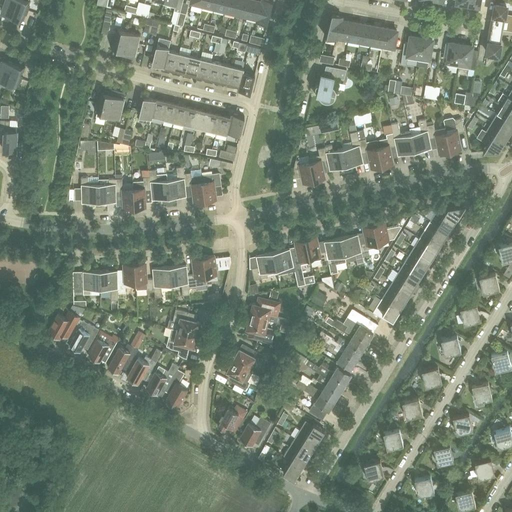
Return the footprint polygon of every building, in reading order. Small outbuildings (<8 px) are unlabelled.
[(12,16),(18,0),(5,0),(5,1),(1,12),(12,15),(12,16)] [(18,0),(12,16),(13,16),(23,19),(26,12),(30,3),(29,3),(30,1),(28,0),(18,0)] [(163,4),(174,6),(175,7),(171,22),(177,24),(180,11),(183,0),(164,0),(163,4)] [(215,0),(214,7),(225,10),(227,0),(215,0)] [(239,0),(227,0),(225,10),(236,12),(239,0)] [(239,0),(236,12),(247,15),(250,0),(239,0)] [(250,0),(247,15),(258,18),(262,1),(258,0),(250,0)] [(262,0),(262,1),(258,18),(257,20),(267,23),(272,0),(262,0)] [(135,13),(142,15),(145,3),(139,1),(135,13)] [(151,4),(145,3),(142,15),(148,16),(151,4)] [(495,3),(491,27),(502,29),(506,5),(495,3)] [(106,6),(104,20),(110,22),(113,7),(106,6)] [(186,13),(180,11),(177,24),(183,25),(186,13)] [(336,39),(337,36),(336,36),(340,19),(341,19),(342,14),(332,12),(326,36),(336,39)] [(150,32),(153,18),(147,16),(144,31),(150,32)] [(153,18),(150,32),(156,34),(159,19),(153,18)] [(352,21),(341,19),(340,19),(336,36),(337,36),(348,38),(352,21)] [(360,40),(363,23),(352,21),(348,38),(360,40)] [(371,42),(374,25),(363,23),(360,40),(371,42)] [(385,27),(374,25),(371,42),(382,44),(385,27)] [(385,27),(382,44),(394,46),(397,29),(385,27)] [(502,29),(491,27),(487,52),(498,54),(502,29)] [(113,53),(122,55),(128,31),(117,28),(116,30),(113,40),(114,40),(112,47),(114,48),(113,53)] [(139,34),(128,31),(122,55),(133,58),(134,53),(137,42),(137,41),(139,34)] [(250,41),(262,44),(263,38),(251,35),(250,41)] [(407,58),(418,60),(421,37),(410,35),(409,43),(404,42),(400,64),(406,65),(407,58)] [(421,37),(418,60),(429,61),(432,39),(421,37)] [(457,66),(461,43),(450,42),(446,64),(457,66)] [(260,53),(261,47),(247,43),(245,49),(260,53)] [(461,43),(457,66),(468,68),(467,75),(474,76),(477,58),(470,57),(472,45),(461,43)] [(152,63),(164,66),(168,49),(169,49),(169,47),(157,44),(152,63)] [(179,52),(169,49),(168,49),(164,66),(175,69),(179,52)] [(179,52),(175,69),(186,71),(190,54),(179,52)] [(201,57),(190,54),(186,71),(196,74),(201,57)] [(334,56),(321,54),(320,60),(333,63),(334,56)] [(201,57),(196,74),(207,77),(211,60),(201,57)] [(0,78),(7,81),(14,63),(13,63),(3,59),(0,66),(0,78)] [(222,62),(211,60),(207,77),(218,79),(222,62)] [(233,65),(222,62),(218,79),(229,82),(233,65)] [(14,63),(7,81),(18,85),(18,83),(19,83),(22,74),(24,67),(14,63)] [(244,68),(233,65),(229,82),(239,84),(240,85),(243,70),(244,70),(244,68)] [(321,72),(318,82),(317,82),(316,83),(315,83),(315,84),(315,85),(315,86),(316,86),(316,87),(317,87),(316,92),(318,93),(318,95),(318,96),(319,97),(319,99),(320,100),(321,101),(322,102),(324,103),(325,103),(326,103),(327,103),(329,103),(330,103),(332,102),(333,101),(334,100),(335,99),(335,98),(336,96),(336,95),(336,94),(336,92),(335,91),(335,89),(334,88),(333,87),(332,87),(334,76),(344,78),(346,68),(333,66),(331,74),(321,72)] [(255,73),(244,70),(243,70),(240,85),(239,84),(238,89),(250,92),(253,82),(253,81),(255,73)] [(394,92),(396,79),(390,78),(388,91),(394,92)] [(483,90),(484,79),(477,78),(476,90),(483,90)] [(402,80),(396,79),(394,92),(400,93),(402,80)] [(432,98),(434,85),(426,84),(424,97),(432,98)] [(434,85),(432,98),(438,99),(440,86),(434,85)] [(97,111),(96,116),(106,118),(107,113),(113,89),(105,87),(105,89),(104,89),(104,92),(101,92),(99,99),(96,109),(97,109),(96,111),(97,111)] [(121,108),(125,92),(113,89),(107,113),(119,116),(121,108)] [(464,103),(470,104),(472,92),(466,91),(464,103)] [(20,92),(15,106),(21,108),(26,94),(20,92)] [(478,93),(472,92),(470,104),(476,105),(478,93)] [(411,94),(402,93),(405,104),(414,102),(413,95),(411,94)] [(511,97),(507,95),(502,104),(511,109),(511,97)] [(152,118),(152,116),(152,115),(156,99),(144,96),(140,115),(152,118)] [(167,101),(156,99),(152,115),(152,116),(163,118),(167,101)] [(163,118),(174,121),(178,104),(167,101),(163,118)] [(178,104),(174,121),(184,123),(188,107),(178,104)] [(511,109),(502,104),(497,112),(511,121),(511,109)] [(1,105),(1,113),(9,113),(9,106),(1,105)] [(195,126),(199,109),(188,107),(184,123),(195,126)] [(199,109),(195,126),(206,129),(210,112),(199,109)] [(370,110),(353,113),(353,114),(354,119),(354,120),(355,121),(371,117),(370,110)] [(206,129),(217,131),(221,114),(210,112),(206,129)] [(228,131),(228,132),(240,134),(242,126),(242,127),(242,126),(244,115),(232,112),(231,117),(232,117),(228,131)] [(509,132),(511,127),(511,121),(497,112),(491,121),(509,132)] [(221,114),(217,131),(228,134),(228,132),(228,131),(232,117),(231,117),(221,114)] [(445,127),(446,132),(450,150),(461,147),(457,131),(464,130),(461,117),(455,119),(453,117),(443,119),(445,127)] [(0,118),(0,138),(4,139),(3,149),(16,150),(17,125),(10,125),(10,119),(0,118)] [(411,131),(411,133),(415,151),(432,147),(429,137),(427,125),(425,118),(418,120),(420,125),(410,127),(411,131)] [(354,120),(348,121),(350,131),(356,130),(355,121),(354,120)] [(91,123),(83,121),(80,136),(88,137),(91,123)] [(491,121),(486,130),(504,141),(509,132),(491,121)] [(333,131),(331,122),(319,125),(321,134),(333,131)] [(398,155),(415,151),(411,133),(411,131),(400,133),(398,122),(391,123),(393,132),(395,145),(398,155)] [(434,123),(427,125),(429,137),(436,136),(439,152),(450,150),(446,132),(445,127),(435,129),(434,123)] [(123,142),(126,128),(120,127),(117,141),(123,142)] [(504,141),(486,130),(482,127),(477,136),(487,143),(483,151),(498,150),(504,141)] [(132,130),(126,128),(123,142),(129,144),(132,130)] [(343,147),(347,165),(364,162),(361,152),(359,139),(357,130),(350,132),(352,141),(353,145),(343,147)] [(386,133),(387,137),(377,140),(382,164),(393,162),(389,146),(395,145),(393,132),(386,133)] [(166,137),(164,137),(159,136),(157,144),(164,146),(166,137)] [(371,167),(382,164),(377,140),(366,142),(365,138),(359,139),(361,152),(368,151),(371,167)] [(115,142),(115,153),(130,152),(130,145),(129,145),(128,144),(120,142),(120,143),(115,142)] [(325,146),(325,147),(327,159),(330,169),(347,165),(343,147),(333,150),(332,144),(325,146)] [(321,161),(327,159),(325,147),(318,148),(319,154),(309,156),(310,161),(314,179),(325,177),(321,161)] [(234,159),(235,153),(221,149),(219,155),(234,159)] [(149,159),(165,158),(164,151),(149,153),(149,159)] [(220,166),(231,168),(233,162),(221,159),(220,166)] [(300,163),(299,160),(296,159),(293,170),(291,177),(291,178),(299,176),(298,174),(301,174),(303,181),(314,179),(310,161),(300,163)] [(186,195),(186,185),(184,172),(184,166),(176,166),(178,178),(167,179),(169,197),(186,195)] [(169,197),(167,179),(167,173),(157,174),(156,168),(149,169),(150,176),(151,189),(152,199),(169,197)] [(205,199),(203,181),(202,175),(191,176),(191,172),(184,172),(186,185),(192,185),(194,201),(205,199)] [(202,175),(203,181),(205,199),(216,198),(214,185),(221,184),(219,172),(202,175)] [(82,202),(99,201),(98,183),(99,183),(99,181),(88,181),(88,176),(81,176),(82,202)] [(145,189),(151,189),(150,176),(143,176),(143,180),(133,180),(133,183),(134,188),(133,188),(134,206),(146,206),(145,189)] [(98,183),(99,201),(116,201),(116,191),(116,178),(109,178),(109,183),(99,183),(98,183)] [(122,178),(116,178),(116,191),(122,190),(123,207),(134,206),(133,188),(134,188),(133,183),(123,184),(122,178)] [(448,206),(443,215),(442,215),(453,222),(465,203),(448,206)] [(403,213),(400,218),(405,220),(410,212),(411,212),(411,211),(403,213)] [(442,215),(443,215),(436,211),(430,220),(448,231),(453,222),(442,215)] [(425,228),(428,230),(443,239),(448,231),(430,220),(425,228)] [(385,221),(374,223),(378,241),(394,238),(401,226),(398,232),(387,234),(385,221)] [(360,241),(363,256),(370,254),(368,248),(379,246),(378,241),(374,223),(363,226),(366,240),(360,241)] [(443,239),(428,230),(425,228),(419,237),(437,248),(443,239)] [(358,233),(341,237),(345,255),(355,253),(357,264),(364,262),(363,256),(360,241),(358,233)] [(316,236),(306,238),(310,260),(321,258),(322,264),(329,263),(326,250),(320,252),(316,236)] [(502,260),(511,258),(511,238),(508,236),(506,239),(503,243),(498,244),(502,260)] [(326,250),(329,263),(331,273),(338,271),(336,263),(346,261),(345,255),(341,237),(324,240),(326,250)] [(432,257),(437,248),(419,237),(414,245),(432,257)] [(298,256),(292,258),(295,270),(296,275),(302,273),(300,264),(311,262),(310,260),(306,238),(295,240),(298,256)] [(408,254),(426,265),(432,257),(414,245),(408,254)] [(292,258),(290,248),(273,251),(277,272),(277,274),(295,270),(292,258)] [(273,251),(256,255),(258,266),(252,267),(254,279),(268,276),(267,274),(277,272),(273,251)] [(421,274),(426,265),(408,254),(403,263),(421,274)] [(214,255),(203,256),(206,279),(217,277),(214,255)] [(206,279),(203,256),(192,257),(194,274),(188,274),(189,287),(197,287),(196,284),(207,282),(206,279)] [(124,279),(118,279),(118,296),(126,296),(125,286),(136,285),(135,262),(124,263),(124,279)] [(146,262),(135,262),(136,285),(136,289),(147,288),(147,291),(154,291),(153,278),(147,278),(146,262)] [(403,263),(398,271),(416,283),(421,274),(403,263)] [(190,294),(189,287),(188,274),(187,264),(170,266),(171,284),(181,283),(182,294),(190,294)] [(161,285),(171,284),(170,266),(152,267),(153,278),(154,291),(155,297),(162,296),(161,285)] [(118,299),(118,296),(118,279),(118,269),(100,270),(101,288),(100,288),(100,290),(111,290),(111,299),(118,299)] [(101,288),(100,270),(83,270),(83,279),(73,279),(73,286),(74,294),(83,293),(91,293),(91,288),(100,288),(101,288)] [(483,292),(499,288),(496,271),(490,272),(486,270),(484,274),(479,275),(483,292)] [(398,271),(392,280),(410,291),(416,283),(398,271)] [(338,280),(334,287),(340,290),(344,284),(338,280)] [(405,300),(410,291),(392,280),(387,289),(405,300)] [(361,287),(353,289),(355,299),(361,289),(361,287)] [(317,289),(311,300),(320,305),(326,294),(317,289)] [(387,289),(381,297),(399,309),(405,300),(387,289)] [(221,300),(220,293),(208,294),(209,301),(221,300)] [(268,320),(269,314),(277,316),(281,302),(258,296),(256,303),(253,302),(252,303),(251,303),(250,303),(250,304),(249,304),(249,305),(249,306),(249,307),(249,308),(249,309),(250,309),(251,310),(249,315),(268,320)] [(393,319),(399,309),(381,297),(376,306),(373,311),(385,319),(387,315),(393,319)] [(464,323),(480,319),(476,302),(471,304),(467,301),(465,305),(460,306),(464,323)] [(68,338),(73,329),(80,316),(81,316),(86,307),(74,304),(73,303),(65,316),(58,312),(47,331),(53,335),(54,337),(57,339),(59,338),(60,338),(62,334),(68,338)] [(307,304),(303,312),(310,316),(314,309),(307,304)] [(179,321),(177,329),(197,334),(198,329),(200,328),(201,324),(199,322),(200,321),(187,318),(189,311),(176,308),(173,320),(179,321)] [(372,333),(378,324),(370,319),(352,308),(347,316),(359,324),(356,328),(353,326),(352,328),(348,325),(346,329),(350,332),(351,330),(368,340),(370,338),(371,337),(373,335),(372,333)] [(299,324),(302,326),(304,327),(309,318),(301,313),(295,321),(299,324)] [(249,315),(248,320),(247,320),(246,321),(245,321),(245,322),(244,322),(244,323),(244,324),(244,325),(244,326),(245,327),(246,328),(250,329),(248,336),(270,342),(274,328),(266,326),(268,320),(249,315)] [(333,324),(352,336),(348,342),(362,350),(363,348),(365,347),(367,345),(366,343),(368,340),(351,330),(350,332),(346,329),(348,325),(343,322),(342,324),(335,320),(333,324)] [(90,323),(86,330),(79,326),(79,327),(70,343),(69,344),(80,350),(80,349),(86,339),(91,342),(99,328),(90,323)] [(354,363),(356,360),(339,349),(337,351),(333,349),(336,344),(331,342),(330,344),(317,336),(304,327),(302,326),(296,336),(306,342),(308,338),(310,339),(311,338),(316,340),(313,344),(317,347),(319,343),(321,344),(340,356),(337,360),(351,368),(352,367),(353,366),(355,364),(354,363)] [(193,347),(194,346),(196,345),(197,341),(195,339),(197,334),(177,329),(171,328),(169,336),(167,346),(171,348),(179,350),(181,344),(193,347)] [(119,371),(121,366),(126,357),(131,360),(146,334),(139,329),(131,344),(130,343),(128,342),(125,347),(119,344),(119,345),(108,365),(110,367),(109,368),(115,372),(116,370),(118,371),(119,371)] [(360,353),(362,350),(348,342),(346,346),(333,338),(334,338),(321,330),(317,336),(330,344),(331,342),(336,344),(333,349),(337,351),(339,349),(356,360),(358,357),(359,356),(361,354),(360,353)] [(446,336),(441,337),(445,354),(461,350),(457,333),(452,335),(448,332),(446,336)] [(99,360),(100,358),(103,354),(108,357),(111,352),(117,341),(116,340),(118,337),(112,333),(110,337),(107,335),(104,341),(98,337),(98,338),(89,354),(88,354),(90,355),(90,358),(95,361),(97,360),(99,361),(100,360),(99,360)] [(260,345),(258,349),(266,354),(268,349),(260,345)] [(157,347),(151,358),(156,361),(162,350),(157,347)] [(238,347),(234,354),(235,355),(233,359),(249,368),(252,362),(254,362),(259,364),(264,354),(254,349),(251,354),(238,347)] [(495,369),(511,365),(510,360),(511,357),(511,356),(509,354),(507,349),(491,353),(495,369)] [(329,379),(326,384),(339,392),(345,382),(329,372),(330,370),(326,367),(323,371),(318,368),(319,366),(300,354),(297,358),(329,379)] [(144,359),(138,356),(138,357),(127,376),(131,378),(131,380),(135,383),(136,382),(138,382),(145,369),(150,372),(156,361),(151,358),(146,355),(144,359)] [(277,358),(274,364),(279,367),(283,361),(277,358)] [(230,364),(229,363),(225,370),(238,377),(233,386),(244,392),(251,378),(245,375),(249,368),(233,359),(230,364)] [(147,386),(146,386),(146,387),(148,388),(148,390),(153,393),(155,392),(157,393),(157,392),(162,383),(168,386),(175,373),(159,364),(156,370),(156,369),(156,370),(147,386)] [(425,385),(442,381),(438,365),(432,366),(429,364),(426,367),(421,369),(425,385)] [(351,373),(337,365),(333,372),(330,370),(329,372),(345,382),(351,373)] [(166,398),(166,397),(166,398),(178,405),(179,405),(178,404),(188,388),(179,382),(184,372),(178,368),(175,373),(168,386),(165,390),(169,392),(166,398)] [(303,374),(299,380),(308,385),(309,383),(311,379),(303,374)] [(322,418),(327,409),(328,410),(334,401),(308,385),(299,380),(297,384),(317,397),(315,402),(309,410),(322,418)] [(476,400),(492,396),(491,391),(493,388),(490,385),(488,380),(472,384),(476,400)] [(334,401),(339,392),(326,384),(322,391),(309,383),(308,385),(334,401)] [(406,416),(423,412),(419,396),(413,397),(410,395),(407,399),(402,400),(406,416)] [(234,409),(229,406),(224,414),(222,413),(219,418),(221,419),(218,425),(234,434),(235,431),(237,432),(245,418),(243,417),(247,410),(237,404),(234,409)] [(469,411),(463,412),(453,415),(456,431),(473,427),(472,423),(474,419),(470,417),(469,411)] [(263,436),(271,421),(260,415),(255,425),(249,421),(248,422),(249,422),(240,437),(244,440),(245,442),(248,444),(250,443),(252,444),(252,443),(258,433),(263,436)] [(305,419),(300,428),(318,440),(325,429),(314,422),(313,424),(305,419)] [(511,433),(510,425),(505,427),(501,424),(499,428),(494,429),(498,446),(511,442),(511,433)] [(387,447),(403,443),(400,427),(394,428),(390,426),(388,430),(383,431),(387,447)] [(312,448),(318,440),(300,428),(294,437),(312,448)] [(307,457),(312,448),(294,437),(289,446),(307,457)] [(450,442),(433,446),(437,463),(454,459),(453,454),(455,450),(451,448),(450,442)] [(283,455),(290,459),(291,459),(302,466),(307,457),(289,446),(283,455)] [(263,459),(267,451),(263,448),(258,457),(263,459)] [(482,455),(479,459),(474,460),(478,477),(495,473),(491,456),(485,458),(482,455)] [(368,478),(384,475),(380,458),(375,459),(371,457),(369,461),(364,462),(368,478)] [(291,459),(290,459),(283,471),(294,477),(302,466),(291,459)] [(431,473),(414,477),(418,494),(435,490),(433,485),(436,481),(432,479),(431,473)] [(472,488),(471,488),(459,480),(457,483),(462,487),(460,490),(455,491),(459,508),(476,504),(472,488)]
